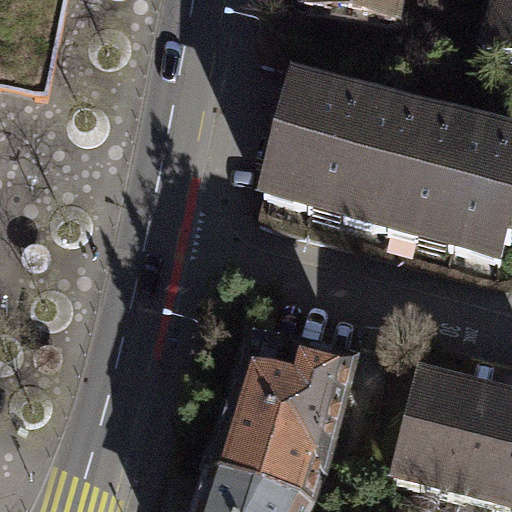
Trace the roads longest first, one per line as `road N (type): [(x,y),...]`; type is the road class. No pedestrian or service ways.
road 1 (residential): [(511,341),(142,249)]
road 2 (primary): [(77,511),(142,249)]
road 3 (primary): [(142,249),(189,0)]
